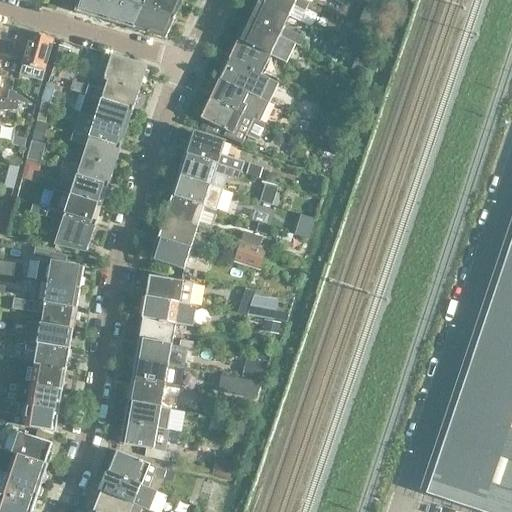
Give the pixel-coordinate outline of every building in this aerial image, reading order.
[(147,5),(136,0),(79,0),(76,11),(135,29),(147,5)] [(136,0),(147,5),(174,18),(183,0),(136,0)] [(257,0),(257,1),(290,16),(295,6),(308,12),(312,3),(304,0),(257,0)] [(252,13),(248,21),(300,45),(304,38),(284,28),(290,16),(257,1),(257,3),(254,3),(250,11),(252,13)] [(147,5),(135,29),(165,38),(174,18),(147,5)] [(371,28),(378,11),(365,6),(358,23),(371,28)] [(240,38),(238,39),(271,55),(276,46),(296,55),(300,45),(248,21),(244,29),(242,29),(239,36),(240,38)] [(0,39),(15,43),(10,57),(16,58),(23,59),(31,33),(0,23),(0,39)] [(349,42),(365,48),(372,33),(356,26),(349,42)] [(22,66),(23,66),(20,75),(42,81),(45,72),(55,39),(31,33),(23,59),(22,66)] [(233,52),(229,60),(262,76),(271,55),(238,39),(238,40),(238,42),(235,43),(232,48),(233,52)] [(59,46),(54,64),(65,67),(70,49),(59,46)] [(103,53),(99,68),(95,67),(92,76),(108,82),(139,91),(147,66),(103,53)] [(356,56),(351,69),(358,71),(362,59),(356,56)] [(23,59),(16,58),(12,71),(20,74),(23,66),(22,66),(23,59)] [(219,77),(220,79),(270,103),(279,84),(262,76),(229,60),(226,68),(223,69),(220,75),(222,77),(219,77)] [(343,78),(339,89),(346,92),(350,81),(343,78)] [(214,92),(211,98),(244,114),(255,119),(261,122),(270,103),(220,79),(220,80),(216,82),(213,89),(214,92)] [(70,92),(85,96),(86,97),(133,110),(139,91),(108,82),(105,91),(88,86),(73,81),(70,90),(70,92)] [(345,113),(352,94),(331,86),(324,105),(345,113)] [(11,88),(10,99),(20,101),(31,102),(31,101),(14,88),(11,88)] [(28,94),(35,100),(37,89),(29,88),(28,94)] [(46,88),(42,104),(51,106),(56,108),(58,101),(52,99),(54,90),(46,88)] [(0,120),(3,121),(5,111),(19,108),(20,101),(10,99),(0,97),(0,120)] [(133,110),(86,97),(80,115),(126,129),(133,110)] [(211,98),(211,100),(207,101),(205,107),(206,110),(202,118),(212,124),(209,131),(243,144),(255,119),(244,114),(211,98)] [(42,104),(37,120),(47,122),(51,106),(42,104)] [(322,110),(317,121),(328,126),(333,114),(322,110)] [(80,115),(77,124),(74,134),(120,148),(126,129),(80,115)] [(314,125),(309,135),(317,139),(319,139),(319,138),(323,130),(314,125)] [(332,139),(335,133),(327,129),(324,135),(332,139)] [(34,132),(31,142),(32,142),(40,145),(43,135),(34,132)] [(192,133),(185,154),(218,165),(225,167),(241,172),(244,163),(221,156),(225,144),(192,133)] [(120,148),(74,134),(72,142),(87,146),(83,158),(114,168),(120,148)] [(17,145),(24,147),(27,138),(19,136),(17,145)] [(303,155),(307,147),(295,141),(291,148),(303,155)] [(32,142),(27,158),(39,162),(44,146),(40,145),(32,142)] [(186,155),(179,175),(223,189),(227,177),(235,179),(237,171),(225,167),(218,165),(185,154),(186,155)] [(53,170),(60,172),(108,186),(114,168),(83,158),(80,167),(56,160),(53,170)] [(26,162),(21,179),(29,181),(33,171),(38,173),(40,167),(34,165),(26,162)] [(261,166),(248,162),(245,173),(257,177),(261,166)] [(4,187),(13,189),(18,168),(9,166),(4,187)] [(108,186),(60,172),(58,179),(74,185),(71,196),(102,205),(108,186)] [(179,175),(173,196),(217,210),(223,189),(179,175)] [(272,205),(277,193),(279,185),(266,181),(259,200),(272,205)] [(277,193),(272,205),(280,208),(284,195),(277,193)] [(40,197),(37,208),(96,224),(102,205),(71,196),(68,205),(40,197)] [(173,196),(166,217),(199,228),(213,232),(219,211),(217,210),(173,196)] [(37,208),(33,206),(30,215),(61,225),(55,246),(57,246),(57,245),(86,252),(89,243),(90,243),(96,224),(37,208)] [(268,217),(260,215),(252,212),(250,221),(258,223),(266,226),(268,217)] [(158,238),(158,239),(201,252),(203,244),(194,241),(199,228),(166,217),(159,238),(158,238)] [(268,217),(266,226),(273,228),(276,220),(268,217)] [(262,237),(266,226),(258,223),(254,234),(262,237)] [(245,232),(242,241),(260,247),(263,237),(245,232)] [(158,239),(152,260),(185,270),(187,263),(188,264),(190,257),(198,260),(201,252),(158,239)] [(267,250),(260,247),(242,241),(241,241),(234,262),(255,269),(260,270),(267,250)] [(511,244),(474,356),(511,368),(511,244)] [(73,257),(35,248),(33,259),(40,260),(38,271),(50,273),(49,284),(80,289),(84,268),(71,266),(73,257)] [(0,262),(0,276),(13,278),(15,265),(0,262)] [(145,294),(147,297),(180,303),(189,304),(192,283),(183,282),(150,276),(148,287),(146,288),(145,294)] [(36,282),(32,301),(77,309),(80,289),(49,284),(36,282)] [(237,313),(247,317),(255,293),(246,290),(237,313)] [(289,301),(258,295),(253,316),(282,322),(289,301)] [(143,317),(143,319),(176,325),(178,312),(205,317),(207,308),(180,303),(147,297),(145,307),(143,308),(141,315),(143,317)] [(32,301),(20,299),(14,298),(13,309),(35,313),(44,314),(42,325),(73,330),(77,309),(32,301)] [(142,331),(141,339),(173,344),(176,325),(143,319),(144,321),(144,322),(141,321),(139,331),(142,331)] [(279,322),(260,319),(257,329),(277,333),(279,322)] [(22,331),(20,341),(70,350),(73,330),(42,325),(23,322),(22,331)] [(194,341),(181,338),(180,346),(193,348),(194,341)] [(20,341),(5,339),(3,348),(15,349),(15,351),(37,355),(35,365),(66,370),(70,350),(20,341)] [(136,349),(134,359),(170,365),(173,344),(141,339),(139,347),(136,349)] [(193,348),(180,346),(179,353),(192,355),(193,348)] [(511,511),(511,368),(474,356),(428,494),(481,511),(511,511)] [(135,372),(133,381),(166,386),(170,365),(134,359),(133,370),(135,372)] [(267,366),(254,362),(249,378),(262,380),(267,366)] [(12,371),(10,382),(22,384),(63,391),(66,370),(35,365),(33,375),(12,371)] [(263,381),(262,380),(242,377),(222,374),(217,395),(255,401),(257,396),(263,381)] [(22,384),(10,382),(7,381),(6,390),(21,393),(19,405),(59,411),(63,391),(22,384)] [(130,399),(130,401),(163,407),(166,386),(133,381),(132,390),(129,389),(127,399),(130,399)] [(126,414),(125,422),(159,428),(163,407),(130,401),(130,402),(129,401),(128,405),(126,407),(125,413),(126,414)] [(17,415),(0,412),(0,426),(5,428),(10,424),(56,432),(59,411),(19,405),(17,415)] [(230,439),(245,442),(250,422),(234,418),(230,439)] [(123,435),(121,444),(154,450),(152,458),(170,462),(172,454),(167,453),(172,430),(159,428),(125,422),(124,427),(122,428),(121,433),(123,435)] [(196,434),(208,436),(209,427),(198,425),(196,434)] [(1,450),(13,454),(48,465),(51,458),(48,455),(52,443),(19,433),(8,430),(1,450)] [(108,467),(110,471),(110,472),(142,485),(149,487),(154,474),(164,478),(167,471),(157,467),(151,465),(149,464),(118,451),(114,461),(111,462),(108,467)] [(13,454),(7,473),(42,485),(42,484),(45,483),(47,477),(45,474),(48,465),(13,454)] [(213,474),(231,478),(235,463),(217,458),(213,474)] [(0,471),(0,493),(35,505),(38,497),(41,496),(43,489),(41,486),(42,485),(7,473),(0,471)] [(142,485),(110,472),(109,475),(107,474),(103,483),(105,484),(102,491),(142,507),(145,498),(138,496),(142,485)] [(142,507),(102,491),(98,501),(95,502),(92,510),(95,511),(141,511),(143,508),(142,507)] [(32,511),(35,505),(0,493),(0,511),(32,511)]
